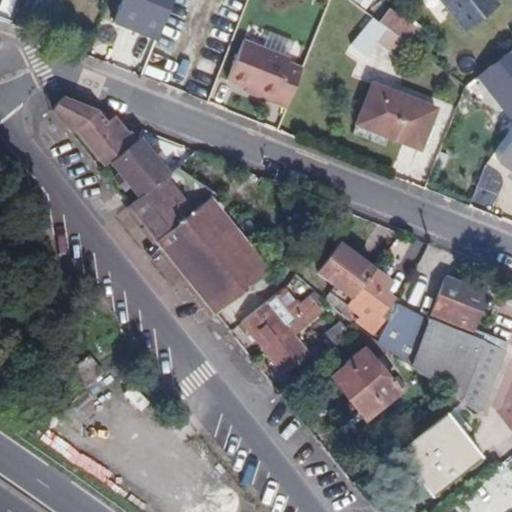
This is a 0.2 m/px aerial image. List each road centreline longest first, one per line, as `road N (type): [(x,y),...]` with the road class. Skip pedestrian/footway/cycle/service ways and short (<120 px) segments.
road 1 (residential): [(511,249),(36,69)]
road 2 (secondary): [(314,511),(0,112)]
